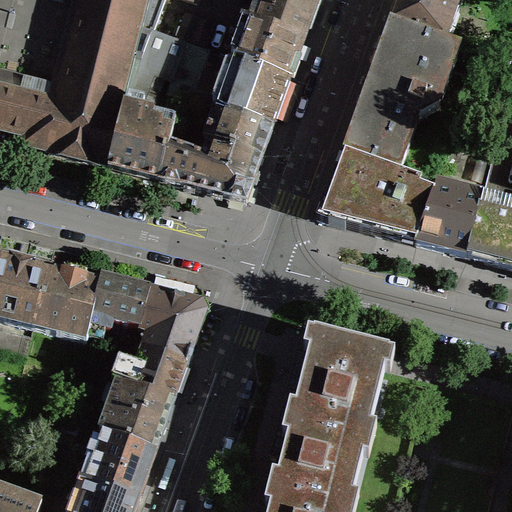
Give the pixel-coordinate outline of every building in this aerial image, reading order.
[(67,42),(55,87),(0,73),(0,131),(25,138),(23,146),(50,153),(49,155),(98,167),(98,165),(108,167),(109,168),(122,116),(125,108),(130,95),(152,33),(164,0),(76,0),(73,14),(71,13),(64,41),(67,42)] [(257,0),(254,10),(262,13),(258,26),(304,43),(319,0),(257,0)] [(454,0),(398,0),(390,25),(439,43),(454,0)] [(190,42),(198,19),(185,14),(176,37),(190,42)] [(213,24),(199,19),(191,43),(204,48),(213,24)] [(250,24),(236,63),(289,82),(304,43),(258,26),(250,24)] [(439,43),(390,25),(342,156),(399,177),(407,154),(401,152),(410,125),(416,127),(419,120),(439,109),(443,99),(436,97),(446,70),(452,72),(460,50),(447,45),(439,43)] [(152,33),(130,95),(145,100),(154,75),(172,82),(186,45),(152,33)] [(172,82),(168,94),(211,110),(216,98),(195,90),(198,82),(208,53),(186,45),(172,82)] [(235,63),(217,112),(272,132),(289,82),(236,63),(235,63)] [(145,179),(160,183),(169,147),(172,133),(161,131),(163,125),(153,122),(155,115),(125,108),(122,116),(109,168),(109,170),(123,173),(123,174),(145,179)] [(215,111),(204,143),(209,144),(209,143),(261,162),(272,132),(217,112),(215,111)] [(209,144),(203,159),(169,147),(160,183),(161,183),(160,184),(179,188),(179,190),(186,191),(187,189),(227,200),(246,205),(253,187),(252,186),(261,162),(209,143),(209,144)] [(326,202),(319,222),(416,247),(436,192),(434,192),(421,187),(422,185),(420,185),(399,177),(342,156),(326,202)] [(436,192),(416,247),(467,260),(479,210),(480,206),(469,203),(471,196),(456,192),(455,196),(436,191),(436,192)] [(511,218),(479,210),(467,260),(511,270),(511,218)] [(0,322),(33,331),(48,272),(34,269),(34,267),(27,265),(28,263),(18,261),(17,262),(11,261),(10,263),(0,260),(0,322)] [(48,272),(33,331),(86,344),(89,329),(100,286),(85,282),(87,277),(64,271),(63,276),(48,272)] [(140,333),(150,293),(139,291),(140,289),(116,283),(116,285),(101,281),(100,286),(89,329),(110,334),(112,326),(140,333)] [(167,298),(150,293),(140,333),(149,336),(143,351),(187,367),(193,352),(193,351),(206,315),(201,306),(185,302),(167,297),(167,298)] [(349,511),(386,365),(389,354),(315,335),(312,346),(300,392),(281,466),(270,511),(349,511)] [(135,511),(143,491),(160,441),(177,394),(187,367),(143,351),(137,369),(120,363),(113,382),(125,386),(119,404),(111,401),(104,422),(111,425),(107,435),(104,434),(101,442),(95,440),(87,462),(93,465),(86,484),(89,485),(82,503),(75,500),(70,511),(135,511)] [(0,511),(34,511),(20,507),(23,499),(8,494),(6,502),(0,499),(0,511)]
